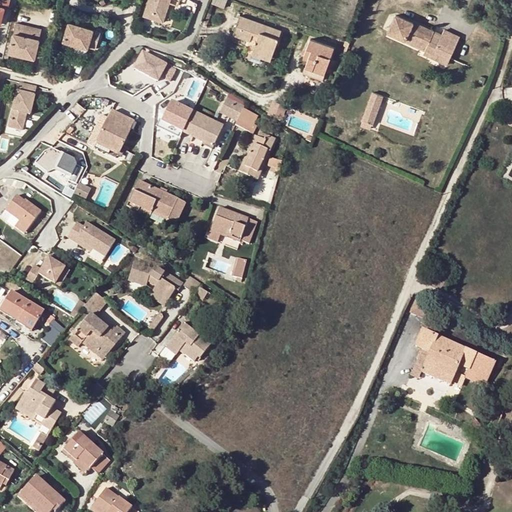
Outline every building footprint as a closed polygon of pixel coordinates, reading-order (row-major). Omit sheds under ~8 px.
[(148,0),(144,15),(163,22),(170,0),(148,0)] [(212,0),(211,5),(224,10),(227,0),(212,0)] [(396,13),(388,30),(405,38),(405,39),(425,48),(423,51),(432,55),(435,50),(450,57),(460,36),(444,29),(440,37),(434,34),(435,31),(415,21),(396,13)] [(250,42),(251,39),(252,35),(258,37),(256,40),(253,50),(272,56),(281,31),(240,17),(233,36),(250,42)] [(40,29),(15,23),(8,52),(33,58),(40,29)] [(69,23),(64,41),(88,48),(88,46),(96,48),(101,32),(69,23)] [(309,57),(305,68),(324,75),(334,48),(309,39),(304,55),(309,57)] [(272,56),(253,50),(251,55),(270,61),(272,56)] [(175,71),(142,55),(134,70),(158,82),(160,78),(170,83),(175,71)] [(324,75),(305,68),(303,73),(322,80),(324,75)] [(39,88),(22,84),(11,129),(25,132),(28,115),(33,116),(39,88)] [(373,93),(370,101),(379,105),(382,97),(373,93)] [(228,117),(234,103),(226,99),(219,113),(228,117)] [(370,101),(364,118),(373,121),(379,105),(370,101)] [(161,122),(182,133),(191,113),(170,102),(161,122)] [(267,116),(283,122),(287,108),(272,102),(267,116)] [(242,108),(243,107),(234,103),(228,117),(236,121),(242,108)] [(242,108),(236,121),(234,126),(250,133),(254,125),(258,116),(242,108)] [(93,147),(102,152),(105,147),(118,154),(134,123),(112,112),(93,147)] [(191,113),(182,133),(213,147),(222,127),(191,113)] [(364,118),(361,125),(371,128),(373,121),(364,118)] [(158,129),(179,139),(182,133),(161,122),(158,129)] [(259,133),(257,138),(264,141),(267,137),(259,133)] [(238,172),(248,176),(250,171),(260,175),(275,141),(267,137),(264,141),(257,138),(254,136),(238,172)] [(105,147),(102,152),(116,159),(118,154),(105,147)] [(44,153),(35,163),(47,174),(57,170),(71,176),(69,182),(76,185),(83,169),(77,166),(74,160),(52,149),(44,153)] [(270,159),(267,167),(275,169),(275,171),(278,172),(281,161),(270,159)] [(35,163),(33,165),(45,175),(47,174),(35,163)] [(250,171),(248,176),(257,180),(260,175),(250,171)] [(9,178),(0,180),(0,182),(1,186),(6,185),(9,186),(12,180),(9,178)] [(16,182),(14,187),(20,191),(23,186),(16,182)] [(127,207),(137,213),(139,209),(150,214),(151,211),(168,218),(167,221),(175,224),(185,204),(137,182),(127,207)] [(79,184),(73,195),(85,201),(91,189),(79,184)] [(25,202),(17,196),(1,218),(25,235),(41,213),(28,203),(25,207),(23,205),(25,202)] [(210,230),(207,239),(207,240),(217,244),(220,236),(239,244),(240,241),(248,244),(256,223),(248,220),(248,219),(219,208),(210,230)] [(139,209),(137,213),(148,218),(150,214),(139,209)] [(151,211),(150,214),(166,222),(167,221),(168,218),(151,211)] [(93,249),(105,257),(115,241),(86,223),(84,227),(77,223),(67,238),(75,242),(77,239),(93,249)] [(77,239),(75,242),(91,252),(93,249),(77,239)] [(141,246),(138,252),(145,257),(149,251),(141,246)] [(172,253),(179,261),(188,254),(181,246),(172,253)] [(58,263),(59,260),(51,255),(49,257),(58,263)] [(39,275),(55,285),(66,268),(58,263),(49,257),(41,270),(34,266),(26,279),(33,284),(39,275)] [(236,258),(231,276),(242,279),(246,261),(236,258)] [(156,287),(153,291),(167,300),(175,289),(178,292),(183,285),(166,273),(165,274),(154,267),(151,271),(145,268),(145,266),(134,262),(128,281),(146,287),(148,282),(156,287)] [(66,268),(55,285),(59,287),(70,270),(66,268)] [(207,294),(200,288),(194,296),(202,302),(207,294)] [(167,300),(153,291),(150,295),(164,306),(167,300)] [(10,292),(1,308),(19,319),(17,323),(31,331),(43,312),(10,292)] [(106,304),(95,294),(89,301),(100,311),(106,304)] [(70,315),(75,318),(83,308),(86,305),(79,301),(78,302),(71,313),(70,315)] [(100,311),(89,301),(83,308),(92,316),(94,317),(100,311)] [(409,312),(417,315),(455,330),(459,320),(415,301),(409,312)] [(19,319),(1,308),(0,309),(0,311),(17,323),(19,319)] [(159,313),(148,329),(153,332),(163,318),(162,315),(159,313)] [(107,329),(94,317),(92,316),(71,341),(80,348),(84,344),(95,353),(99,349),(106,355),(124,334),(116,328),(114,330),(112,333),(107,329)] [(53,346),(65,327),(54,320),(41,338),(53,346)] [(195,336),(197,334),(199,332),(183,320),(180,325),(195,336)] [(209,343),(197,334),(195,336),(180,325),(158,356),(168,364),(177,351),(178,349),(184,352),(182,355),(192,362),(196,356),(199,358),(209,343)] [(421,349),(413,367),(421,370),(420,373),(450,385),(451,381),(460,386),(464,377),(483,386),(494,362),(421,331),(415,346),(421,349)] [(103,360),(106,355),(99,349),(95,353),(103,360)] [(44,370),(37,363),(31,370),(39,377),(44,370)] [(421,370),(413,367),(405,386),(442,403),(446,395),(416,382),(420,373),(421,370)] [(48,397),(50,399),(54,391),(35,380),(27,392),(25,391),(18,404),(36,416),(37,414),(38,411),(45,416),(44,418),(40,424),(50,430),(61,413),(51,408),(44,403),(48,397)] [(55,402),(50,399),(48,397),(44,403),(51,408),(55,402)] [(93,423),(107,407),(99,400),(85,415),(93,423)] [(33,420),(36,416),(18,404),(15,408),(33,420)] [(104,423),(112,428),(118,418),(111,412),(104,423)] [(482,428),(474,419),(471,425),(480,430),(482,428)] [(41,433),(32,448),(39,452),(48,437),(41,433)] [(79,433),(64,450),(76,462),(78,459),(89,470),(90,468),(97,475),(110,461),(79,433)] [(76,462),(64,450),(61,453),(85,475),(89,470),(78,459),(76,462)] [(0,488),(2,485),(5,480),(8,482),(13,472),(0,464),(0,488)] [(35,477),(20,495),(40,511),(51,511),(52,511),(56,511),(64,503),(35,477)] [(105,489),(91,508),(95,511),(136,511),(137,511),(105,489)] [(51,511),(40,511),(20,495),(18,497),(34,511),(52,511),(51,511)]
